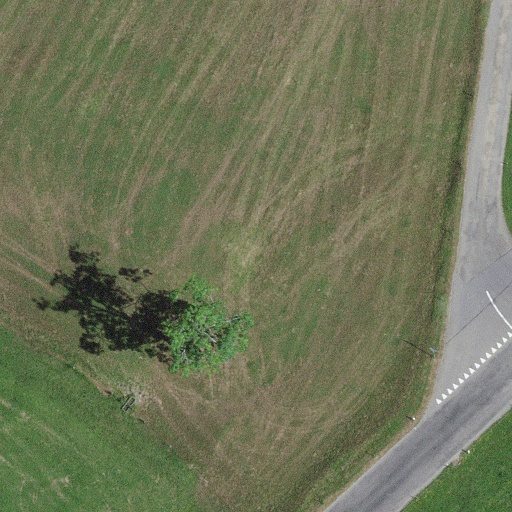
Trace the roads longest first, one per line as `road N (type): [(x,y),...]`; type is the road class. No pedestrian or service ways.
road 1 (unclassified): [(511,341),(489,302),(480,243),(509,0)]
road 2 (tertiary): [(365,511),(511,373)]
